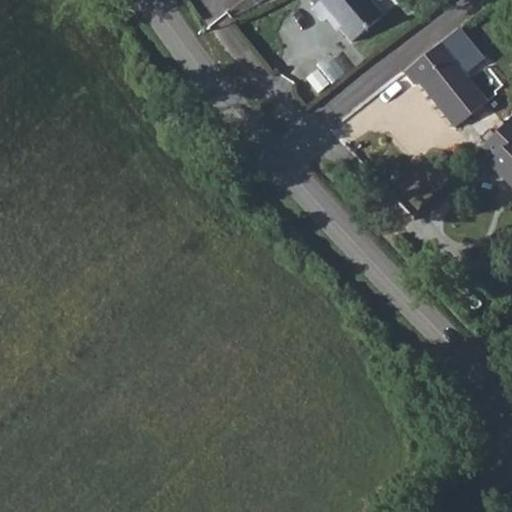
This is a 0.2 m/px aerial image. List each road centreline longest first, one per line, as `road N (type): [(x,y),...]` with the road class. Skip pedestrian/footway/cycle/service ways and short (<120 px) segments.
road 1 (tertiary): [(278,156),(511,409)]
road 2 (residential): [(313,129),(476,0)]
road 3 (tertiary): [(155,0),(278,156)]
road 4 (residential): [(313,129),(438,264)]
road 5 (residential): [(218,25),(313,129)]
